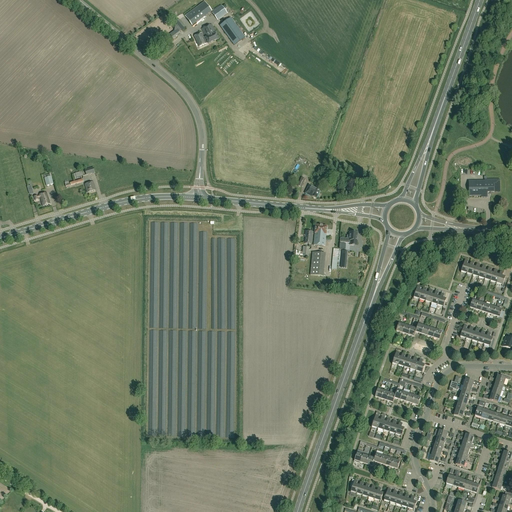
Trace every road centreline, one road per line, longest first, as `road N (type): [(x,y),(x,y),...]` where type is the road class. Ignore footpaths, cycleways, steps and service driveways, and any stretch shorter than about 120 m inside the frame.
road 1 (primary): [(297,511),(373,295)]
road 2 (tertiary): [(200,169),(199,121),(183,93),(74,0)]
road 3 (secondary): [(0,238),(123,201),(194,197)]
road 4 (primary): [(434,127),(479,0)]
road 5 (secondary): [(201,198),(325,209)]
